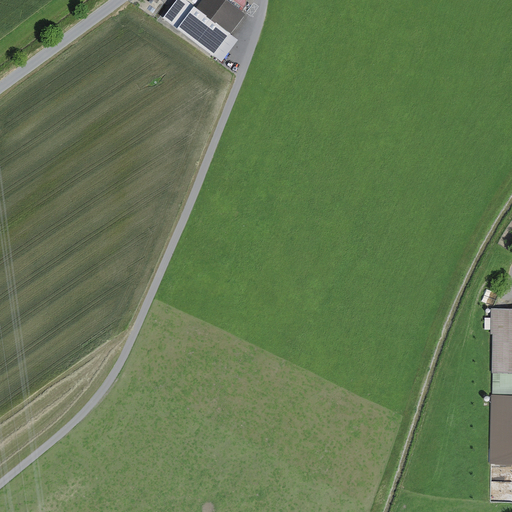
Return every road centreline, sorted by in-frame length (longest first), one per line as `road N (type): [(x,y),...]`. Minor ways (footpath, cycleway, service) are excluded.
road 1 (unclassified): [(0,487),(105,388),(246,69),(263,0)]
road 2 (unclassified): [(120,0),(0,88)]
